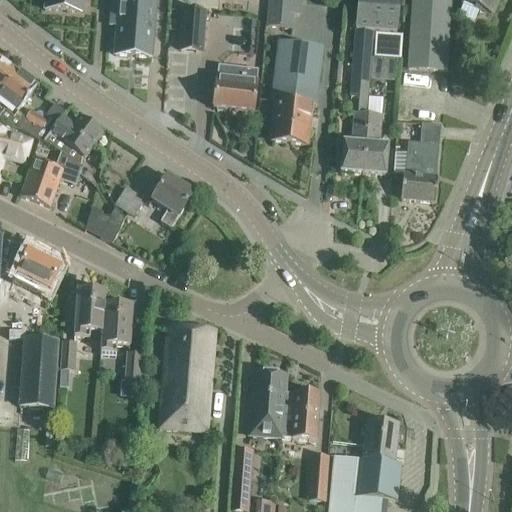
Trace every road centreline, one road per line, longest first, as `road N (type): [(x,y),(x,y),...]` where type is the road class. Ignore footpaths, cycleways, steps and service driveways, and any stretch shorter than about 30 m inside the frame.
road 1 (secondary): [(291,270),(237,193),(0,26)]
road 2 (residential): [(246,311),(223,315),(0,207)]
road 3 (secondary): [(451,290),(511,107)]
road 4 (secondary): [(396,326),(326,306),(291,270)]
road 5 (secondary): [(467,511),(468,433),(458,392)]
